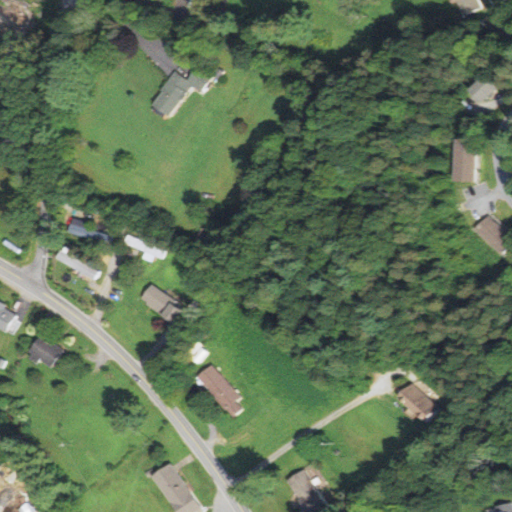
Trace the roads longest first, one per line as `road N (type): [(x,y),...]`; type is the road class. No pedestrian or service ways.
road 1 (tertiary): [(244,511),(139,374),(78,318),(0,266)]
road 2 (residential): [(28,283),(40,255),(73,0)]
